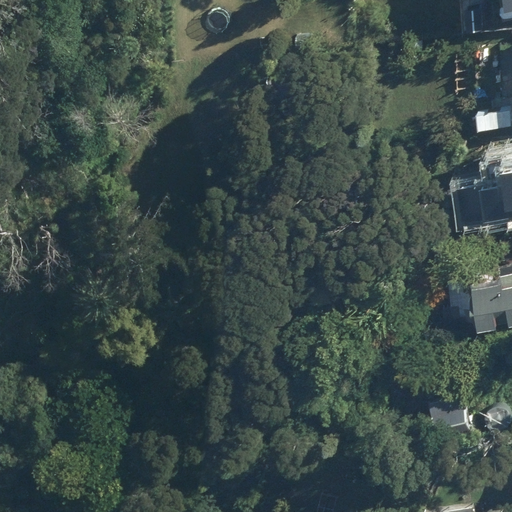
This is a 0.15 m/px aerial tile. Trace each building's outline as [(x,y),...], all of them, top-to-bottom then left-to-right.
[(511,6),(511,0),(499,0),(501,8),(511,6)] [(484,109),(484,128),(511,128),(511,104),(504,105),(504,110),(492,110),(492,109),(484,109)] [(453,195),(459,231),(511,223),(511,176),(502,178),(503,187),(453,195)] [(442,271),(461,271),(461,255),(442,256),(442,271)] [(511,271),(505,272),(504,258),(475,261),(481,308),(477,309),(478,318),(486,317),(487,328),(505,326),(504,322),(511,321),(511,271)] [(483,511),(482,502),(429,510),(429,511),(483,511)]
